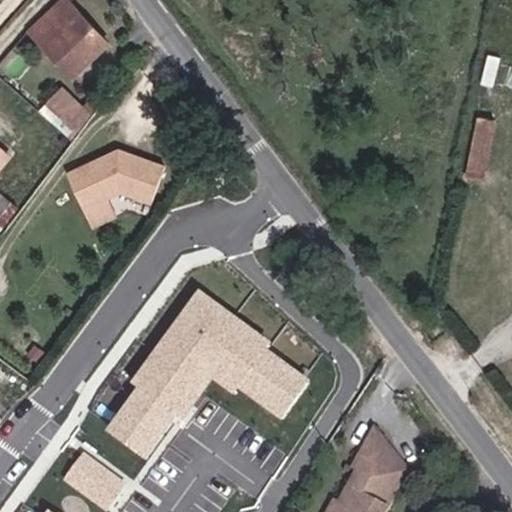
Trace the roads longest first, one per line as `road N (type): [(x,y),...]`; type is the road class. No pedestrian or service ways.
road 1 (tertiary): [(288,185),(511,480)]
road 2 (residential): [(246,228),(225,221),(178,231),(0,467)]
road 3 (residential): [(268,511),(348,402),(350,375),(344,354),(244,257)]
road 4 (tertiary): [(147,0),(288,185)]
